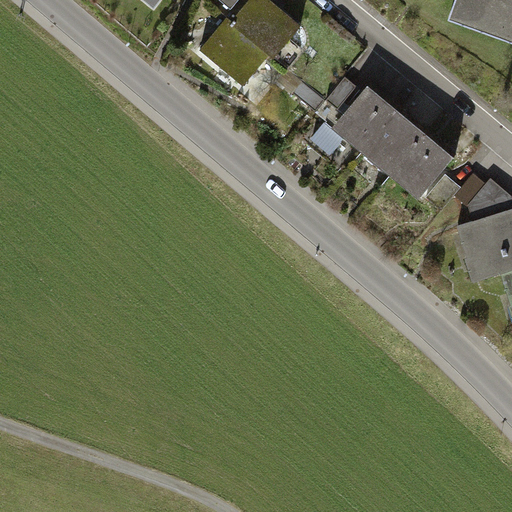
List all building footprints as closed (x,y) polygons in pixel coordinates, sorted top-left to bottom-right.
[(239,0),(221,0),(232,9),(239,0)] [(269,0),(250,0),(232,22),(270,53),(284,35),(289,39),(300,26),(269,0)] [(511,0),(457,0),(453,11),(511,32),(511,0)] [(227,19),(202,50),(239,81),(253,64),(258,67),(269,54),(227,19)] [(357,86),(345,76),(325,100),(316,111),(327,121),(312,138),(330,153),(344,137),(355,146),(360,141),(367,147),(399,108),(390,101),(371,85),(345,115),(342,112),(338,109),(357,86)] [(325,100),(302,81),(293,92),(316,111),(325,100)] [(427,132),(399,108),(367,147),(394,170),(427,132)] [(455,155),(427,132),(394,170),(423,194),(455,155)] [(445,175),(426,196),(442,209),(460,188),(445,175)] [(487,183),(469,204),(474,220),(465,223),(482,277),(509,270),(511,268),(511,208),(510,209),(507,198),(487,183)]
